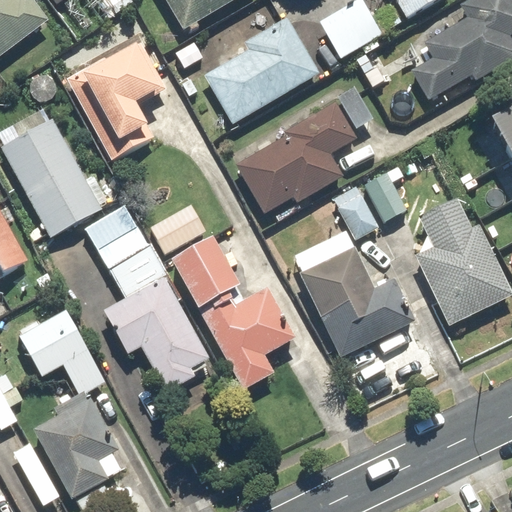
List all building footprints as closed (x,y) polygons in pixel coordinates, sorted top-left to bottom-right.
[(25,0),(0,0),(0,59),(45,25),(25,0)] [(158,0),(181,37),(241,0),(158,0)] [(390,0),(404,22),(441,0),(390,0)] [(478,0),(459,12),(466,24),(422,48),(431,65),(410,78),(427,106),(447,94),(449,97),(511,63),(511,51),(505,39),(511,35),(511,5),(509,0),(478,0)] [(318,28),(339,64),(379,40),(357,4),(318,28)] [(202,82),(231,131),(316,80),(287,32),(202,82)] [(138,49),(107,66),(105,62),(64,84),(110,168),(155,143),(137,111),(164,96),(138,49)] [(282,138),(285,144),(239,169),(266,219),(338,181),(328,163),(353,149),(332,110),(282,138)] [(511,114),(494,125),(511,157),(511,114)] [(45,130),(1,154),(48,241),(92,217),(45,130)] [(384,180),(364,191),(385,228),(404,218),(384,180)] [(356,194),(334,207),(355,244),(377,231),(356,194)] [(415,262),(448,331),(508,303),(475,234),(470,236),(455,208),(418,227),(433,254),(415,262)] [(150,235),(165,260),(203,237),(188,213),(150,235)] [(0,280),(26,266),(0,220),(0,280)] [(190,258),(168,271),(240,398),(271,381),(260,363),(292,345),(264,295),(232,313),(225,301),(235,296),(208,247),(190,257),(190,258)] [(207,366),(146,253),(106,274),(123,307),(101,319),(125,364),(139,356),(163,401),(194,384),(189,375),(207,366)] [(379,344),(413,328),(393,287),(372,296),(350,253),(297,280),(340,364),(379,344)] [(85,359),(63,321),(20,345),(42,384),(85,359)] [(0,381),(0,430),(1,433),(14,426),(6,411),(21,403),(7,378),(0,381)] [(86,406),(31,436),(70,506),(125,476),(86,406)] [(56,501),(28,442),(13,449),(40,508),(56,501)]
